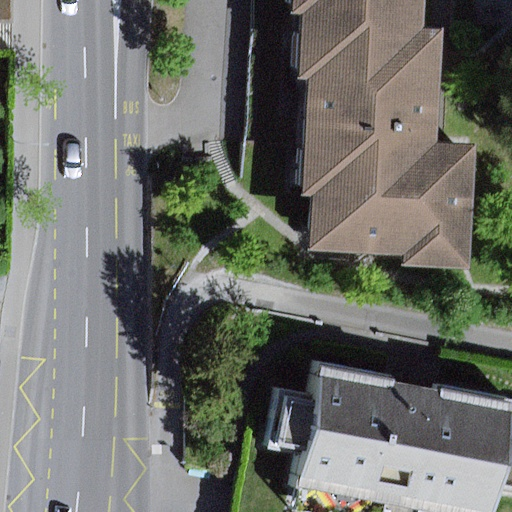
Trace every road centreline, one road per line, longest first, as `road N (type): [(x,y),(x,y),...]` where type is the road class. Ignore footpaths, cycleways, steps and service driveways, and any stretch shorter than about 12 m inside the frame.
road 1 (residential): [(511,344),(233,289),(204,293),(185,312),(171,351),(169,406),(82,463)]
road 2 (primary): [(84,0),(82,463)]
